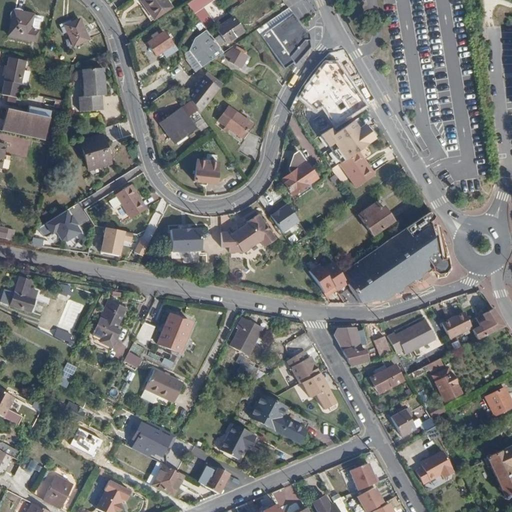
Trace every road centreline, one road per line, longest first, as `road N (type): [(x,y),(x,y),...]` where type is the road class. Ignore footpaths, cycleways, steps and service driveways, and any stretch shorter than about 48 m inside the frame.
road 1 (residential): [(338,36),(291,90),(262,178),(247,194),(203,206),(179,199),(157,179),(114,37),(90,0)]
road 2 (tertiary): [(0,251),(315,312)]
road 3 (tertiary): [(466,227),(436,203),(338,36)]
road 4 (residential): [(197,511),(375,436)]
road 5 (tertiary): [(315,312),(406,306),(457,289),(475,265)]
road 6 (residential): [(492,30),(511,169)]
road 7 (residential): [(315,312),(375,436)]
